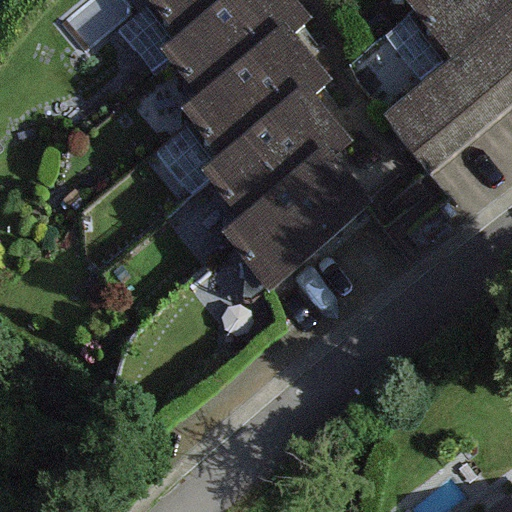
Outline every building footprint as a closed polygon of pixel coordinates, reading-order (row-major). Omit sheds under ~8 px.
[(152,0),(187,40),(234,0),(152,0)] [(281,39),(290,48),(310,31),(282,0),(234,0),(187,40),(169,57),(208,102),(281,39)] [(511,0),(421,0),(412,8),(460,64),(511,18),(511,0)] [(434,168),(511,100),(511,18),(460,64),(393,121),(434,168)] [(301,99),(309,108),(328,92),(290,48),(281,39),(208,102),(188,120),(226,164),(301,99)] [(210,177),(250,223),(322,160),(332,172),(351,156),(309,108),(301,99),(226,164),(210,177)] [(365,210),(332,172),(322,160),(250,223),(228,242),(271,292),(365,210)]
